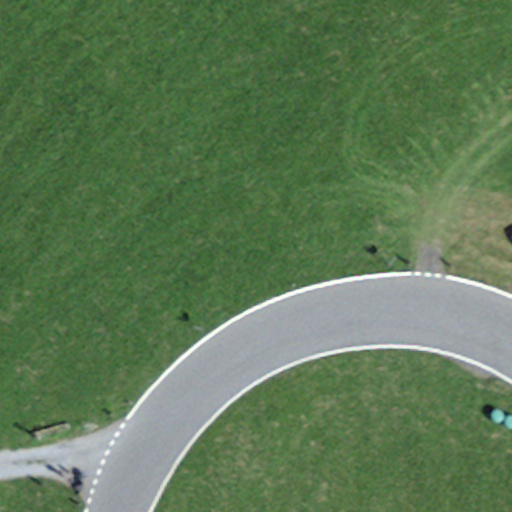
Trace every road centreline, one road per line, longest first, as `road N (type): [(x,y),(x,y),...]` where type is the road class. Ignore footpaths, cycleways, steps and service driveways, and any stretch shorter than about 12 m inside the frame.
road 1 (secondary): [(511,337),(411,308),(316,318),(265,337),(223,363),(158,429),(117,511)]
road 2 (track): [(131,474),(39,460),(0,464)]
